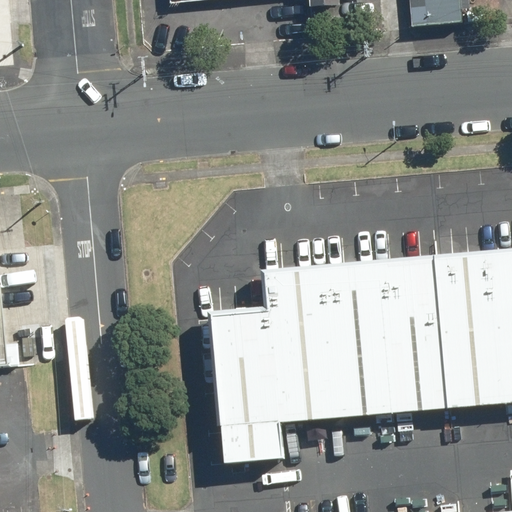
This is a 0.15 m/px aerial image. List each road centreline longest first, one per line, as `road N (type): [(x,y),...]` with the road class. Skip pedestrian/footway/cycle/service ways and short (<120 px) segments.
road 1 (secondary): [(511,84),(84,127)]
road 2 (residential): [(116,511),(84,127)]
road 3 (residential): [(84,127),(72,0)]
